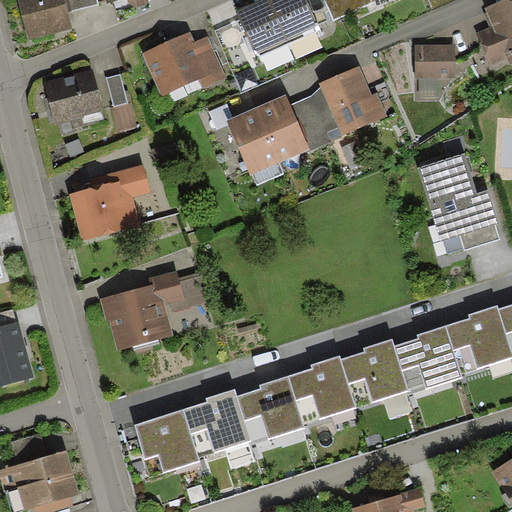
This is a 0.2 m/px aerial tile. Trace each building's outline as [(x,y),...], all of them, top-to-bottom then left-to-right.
[(16,0),(28,42),(73,30),(68,12),(67,8),(64,0),(16,0)] [(64,0),(68,12),(99,4),(97,0),(64,0)] [(105,0),(107,6),(128,0),(129,4),(138,9),(146,6),(149,0),(105,0)] [(256,56),(288,42),(268,0),(265,0),(237,13),(256,56)] [(306,0),(268,0),(288,42),(319,28),(306,0)] [(372,3),(370,0),(324,0),(334,21),(372,3)] [(511,0),(507,0),(485,10),(493,27),(477,34),(491,66),(507,59),(510,65),(511,64),(511,0)] [(191,33),(143,55),(162,97),(200,80),(204,88),(227,78),(208,37),(195,43),(191,33)] [(456,45),(415,45),(415,80),(456,80),(456,45)] [(372,97),(359,68),(320,85),(321,88),(339,128),(343,137),(387,117),(377,94),(372,97)] [(94,71),(44,84),(48,101),(55,126),(104,113),(94,71)] [(121,75),(107,78),(113,105),(114,107),(131,102),(132,102),(129,91),(126,91),(121,75)] [(339,128),(321,88),(311,96),(290,106),(310,152),(332,143),(329,133),(339,128)] [(286,97),(256,110),(280,165),(310,152),(290,106),(286,97)] [(137,127),(131,102),(114,107),(113,105),(111,105),(118,132),(137,127)] [(251,178),(280,165),(256,110),(227,123),(251,178)] [(467,153),(418,168),(439,238),(443,237),(448,253),(500,237),(496,225),(500,223),(489,189),(479,192),(467,153)] [(91,181),(93,190),(70,196),(82,243),(141,227),(133,199),(151,194),(143,166),(91,181)] [(152,286),(100,301),(106,323),(109,322),(117,353),(173,337),(165,307),(171,305),(185,301),(179,279),(177,272),(150,279),(152,286)] [(202,273),(179,279),(185,301),(171,305),(173,312),(210,303),(202,273)] [(511,306),(499,311),(507,336),(511,334),(511,306)] [(470,320),(446,328),(454,353),(470,348),(477,371),(511,359),(511,351),(507,336),(499,311),(498,308),(480,313),(469,317),(470,320)] [(0,328),(17,325),(13,310),(0,313),(0,328)] [(0,328),(0,387),(34,379),(19,323),(17,325),(0,328)] [(418,340),(394,348),(403,373),(419,368),(426,391),(463,379),(454,353),(446,328),(428,333),(417,337),(418,340)] [(364,354),(341,361),(349,386),(365,381),(372,404),(409,393),(403,373),(394,348),(392,341),(375,346),(363,350),(364,354)] [(312,371),(289,378),(297,403),(313,398),(320,421),(356,410),(349,386),(341,361),(340,358),(322,363),(311,367),(312,371)] [(261,391),(237,398),(245,424),(261,418),(269,442),(306,430),(297,403),(289,378),(271,384),(260,387),(261,391)] [(208,402),(183,411),(191,436),(207,431),(214,454),(252,442),(245,424),(237,398),(235,391),(217,397),(208,400),(208,402)] [(191,436),(183,411),(166,416),(134,427),(145,461),(157,457),(163,475),(200,463),(191,436)] [(66,452),(0,471),(0,478),(4,493),(17,489),(23,511),(27,511),(34,510),(34,511),(53,511),(74,506),(72,499),(79,497),(66,452)] [(511,460),(492,474),(511,505),(511,460)] [(421,489),(352,509),(352,511),(414,511),(426,508),(421,489)]
